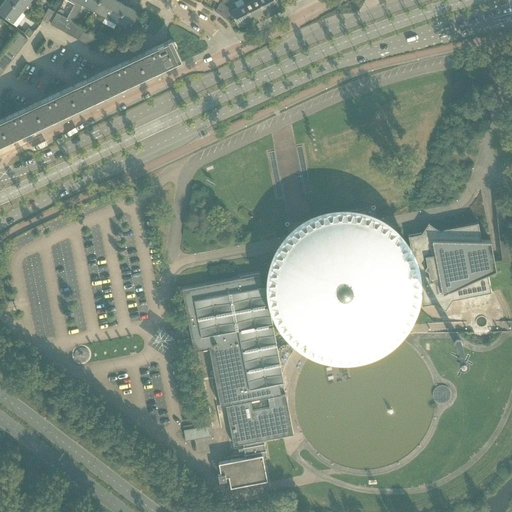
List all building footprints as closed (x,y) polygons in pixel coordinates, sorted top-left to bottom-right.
[(20,11),(5,0),(4,0),(0,6),(0,12),(12,22),(20,11)] [(27,0),(5,0),(20,11),(28,1),(27,0)] [(67,0),(64,0),(57,12),(66,17),(73,3),(67,0)] [(67,0),(74,4),(66,19),(71,22),(72,22),(82,4),(84,0),(67,0)] [(84,0),(82,4),(94,10),(99,0),(84,0)] [(99,0),(94,10),(105,16),(114,0),(99,0)] [(114,0),(105,16),(117,22),(126,6),(115,0),(114,0)] [(241,0),(243,3),(251,18),(265,11),(258,0),(249,0),(241,0)] [(258,0),(265,11),(277,5),(277,6),(278,5),(274,0),(258,0)] [(220,2),(215,11),(220,15),(228,21),(235,18),(238,25),(239,25),(251,18),(243,3),(231,10),(220,2)] [(126,6),(117,22),(128,29),(137,12),(126,6)] [(48,9),(45,15),(48,16),(51,18),(54,12),(48,9)] [(50,25),(55,28),(61,16),(56,13),(50,25)] [(45,15),(42,20),(48,23),(51,18),(48,16),(45,15)] [(61,16),(55,28),(65,33),(71,22),(66,19),(61,16)] [(78,40),(82,32),(84,29),(72,22),(71,22),(65,33),(78,40)] [(135,33),(142,36),(148,26),(141,22),(135,33)] [(24,33),(29,37),(33,32),(28,28),(24,33)] [(84,43),(89,46),(95,34),(90,31),(88,35),(84,43)] [(17,33),(14,37),(17,39),(24,45),(27,40),(17,32),(17,33)] [(78,40),(84,43),(88,35),(82,32),(78,40)] [(97,40),(93,48),(99,51),(105,39),(99,36),(97,40),(98,40),(97,40)] [(94,38),(89,46),(93,48),(97,40),(94,38)] [(17,39),(13,44),(20,49),(24,45),(17,39)] [(171,39),(136,55),(146,77),(154,74),(153,71),(172,62),(173,65),(181,61),(171,39)] [(115,40),(112,46),(118,49),(121,43),(115,40)] [(13,44),(10,41),(6,46),(17,54),(20,49),(13,44)] [(6,46),(2,52),(12,60),(17,54),(6,46)] [(2,52),(0,54),(0,58),(8,65),(12,60),(2,52)] [(136,55),(102,72),(112,93),(120,90),(119,87),(137,79),(138,81),(146,77),(136,55)] [(102,72),(67,88),(77,110),(85,106),(84,104),(103,95),(104,97),(112,93),(102,72)] [(67,88),(32,104),(43,126),(50,122),(49,120),(68,111),(69,113),(77,110),(67,88)] [(32,104),(0,119),(0,124),(8,142),(16,138),(15,136),(34,127),(35,130),(43,126),(32,104)] [(0,145),(0,146),(8,142),(0,124),(0,145)] [(304,143),(265,151),(275,201),(313,194),(304,143)] [(265,286),(266,293),(267,299),(268,304),(270,311),(272,316),(275,322),(279,328),(283,333),(287,338),(291,342),(296,346),(305,352),(310,354),(312,355),(319,358),(323,359),(330,361),(336,361),(343,362),(348,362),(355,361),(363,359),(370,357),(373,356),(380,352),(385,349),(390,346),(392,344),(397,339),(399,338),(403,333),(407,328),(410,323),(413,317),(416,310),(418,303),(420,296),(420,290),(420,283),(420,277),(419,270),(418,264),(416,257),(413,251),(410,244),(406,239),(402,234),(397,229),(393,225),(389,222),(384,218),(375,213),(373,213),(364,210),(361,209),(355,207),(349,207),(342,207),(335,207),(329,208),(322,210),(315,212),(309,215),(303,217),(299,220),(296,223),(288,230),(287,231),(280,238),(277,243),(274,248),(272,253),(269,260),(267,267),(266,273),(266,280),(265,286)] [(421,233),(408,236),(421,305),(422,305),(434,302),(445,309),(452,299),(491,291),(490,291),(490,286),(487,274),(496,270),(494,262),(490,240),(481,240),(480,234),(479,233),(477,222),(438,230),(428,223),(421,233)] [(189,330),(190,330),(175,333),(172,334),(169,334),(170,342),(172,342),(176,341),(191,338),(191,339),(194,351),(209,348),(220,406),(225,405),(227,416),(231,436),(233,445),(243,444),(243,448),(238,449),(239,454),(244,453),(245,455),(245,458),(218,463),(220,474),(217,475),(219,481),(226,480),(225,477),(228,476),(230,487),(267,480),(263,458),(267,458),(263,440),(280,436),(283,436),(293,434),(287,406),(285,394),(284,394),(281,395),(264,305),(268,304),(267,299),(266,293),(261,294),(260,288),(262,287),(259,273),(240,277),(240,278),(182,289),(189,329),(189,330)] [(172,334),(159,324),(146,342),(163,354),(172,342),(170,342),(169,334),(172,334)] [(199,449),(204,448),(204,444),(211,443),(207,425),(182,429),(184,442),(198,439),(199,449)]
